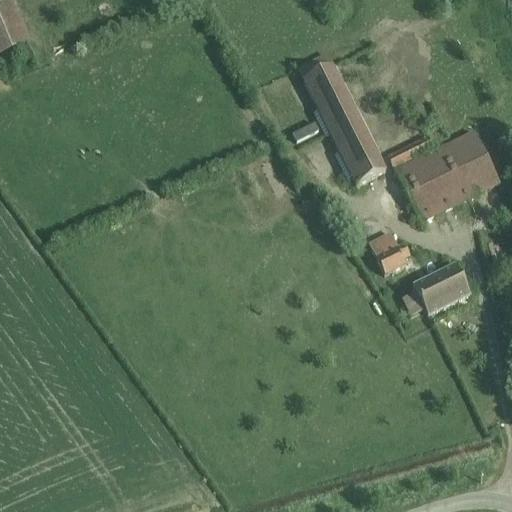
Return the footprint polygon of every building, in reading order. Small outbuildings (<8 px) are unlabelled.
[(14,5),(0,9),(0,60),(29,51),(14,5)] [(353,184),(355,190),(386,174),(333,69),(331,69),(325,57),(296,72),(318,115),(313,118),(325,142),(330,140),(338,157),(334,160),(348,187),(353,184)] [(298,146),(321,135),(315,124),(293,136),(298,146)] [(398,185),(419,228),(500,188),(473,134),(395,173),(398,180),(398,185)] [(387,160),(392,172),(433,152),(428,140),(387,160)] [(389,236),(368,247),(385,280),(405,270),(402,264),(410,260),(404,248),(397,252),(389,236)] [(454,268),(413,289),(428,320),(470,299),(454,268)]
